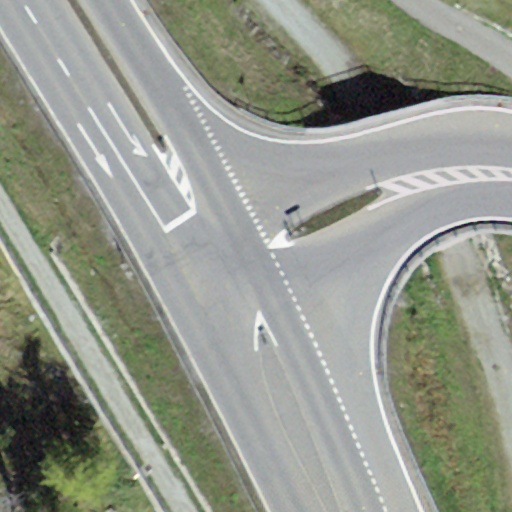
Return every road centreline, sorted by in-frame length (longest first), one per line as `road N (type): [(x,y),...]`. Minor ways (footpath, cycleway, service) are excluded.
road 1 (track): [(278,0),(382,142),(455,267),(511,415)]
road 2 (track): [(183,511),(0,212)]
road 3 (primary): [(222,268),(63,0)]
road 4 (tertiary): [(222,268),(385,194),(454,177),(511,176)]
road 5 (primary): [(337,511),(222,268)]
